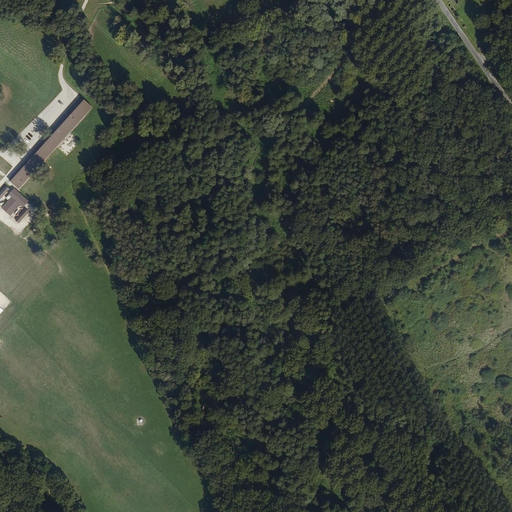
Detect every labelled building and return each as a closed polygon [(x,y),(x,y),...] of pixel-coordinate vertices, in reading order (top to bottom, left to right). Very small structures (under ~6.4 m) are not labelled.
[(13,184),(86,103),(84,101),(11,182),(13,184)] [(86,103),(13,184),(18,189),(92,108),(86,103)] [(19,190),(93,109),(92,108),(18,189),(19,190)] [(0,199),(9,189),(6,186),(0,192),(0,199)] [(23,208),(28,202),(14,189),(8,195),(11,197),(2,207),(11,215),(20,205),(23,208)] [(19,225),(30,213),(27,210),(16,222),(19,225)] [(267,504),(271,502),(266,493),(262,495),(267,504)]
